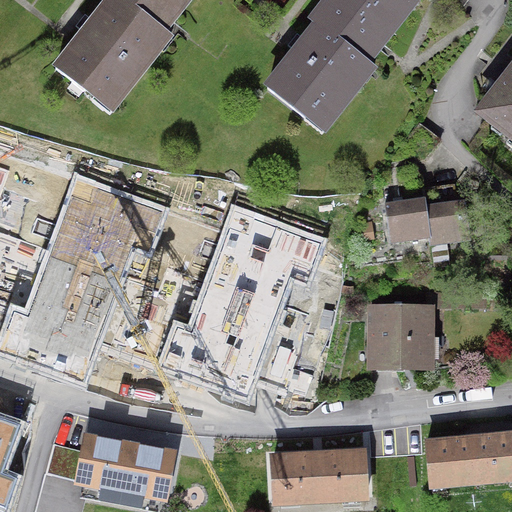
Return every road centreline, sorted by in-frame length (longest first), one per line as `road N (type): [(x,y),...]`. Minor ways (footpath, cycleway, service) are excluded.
road 1 (residential): [(511,407),(373,425),(211,428),(68,402),(0,380)]
road 2 (residential): [(493,0),(486,30),(444,94),(452,144)]
